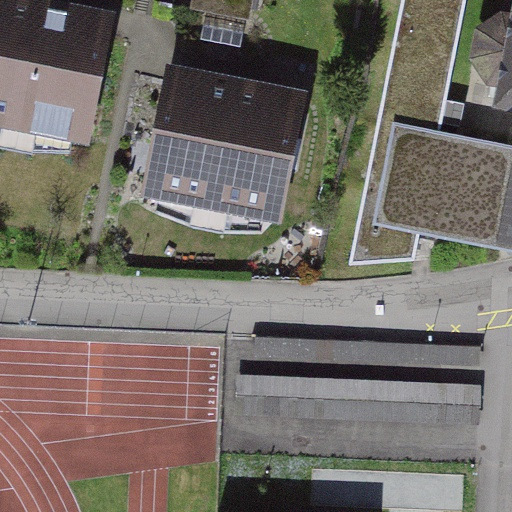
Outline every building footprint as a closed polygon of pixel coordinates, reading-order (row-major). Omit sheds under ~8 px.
[(247,19),(250,0),(199,0),(198,9),(247,19)] [(413,260),(420,226),(500,242),(511,183),(511,155),(437,141),(464,0),(401,0),(349,265),(413,260)] [(0,5),(0,114),(6,116),(0,146),(29,152),(35,122),(81,131),(102,25),(0,5)] [(511,19),(502,17),(479,32),(474,59),(489,82),(501,84),(497,106),(511,109),(511,19)] [(173,80),(152,185),(198,195),(192,225),(221,231),(227,200),(273,210),(294,104),(173,80)] [(256,336),(255,354),(478,363),(479,346),(256,336)] [(237,377),(236,412),(478,422),(479,388),(237,377)]
